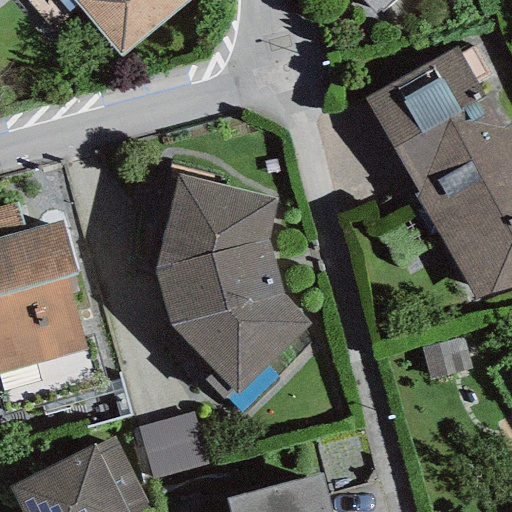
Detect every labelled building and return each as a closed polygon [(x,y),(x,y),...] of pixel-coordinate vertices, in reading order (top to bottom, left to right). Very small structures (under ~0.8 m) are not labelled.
[(73,0),(120,56),(188,0),(73,0)] [(360,0),(375,16),(392,0),(360,0)] [(511,120),(502,125),(455,44),(362,98),(478,298),(511,287),(511,120)] [(179,175),(155,268),(171,327),(214,371),(203,381),(223,401),(233,391),(236,394),(311,322),(282,293),(267,240),(277,199),(179,175)] [(0,208),(0,235),(24,229),(17,204),(0,208)] [(62,219),(24,229),(0,235),(0,374),(86,352),(67,279),(78,276),(62,219)] [(193,412),(136,428),(152,481),(209,465),(193,412)] [(152,511),(113,435),(7,487),(19,511),(152,511)] [(330,511),(320,474),(225,499),(228,511),(330,511)]
